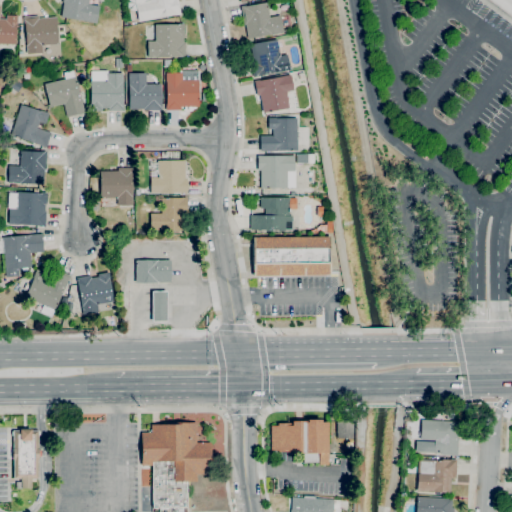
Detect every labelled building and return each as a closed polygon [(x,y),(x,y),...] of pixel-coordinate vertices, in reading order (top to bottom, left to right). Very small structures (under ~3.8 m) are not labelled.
[(96,23),(60,17),(63,2),(62,2),(62,0),(88,0),(88,4),(99,6),(96,23)] [(138,21),(134,0),(177,0),(180,14),(175,15),(175,14),(138,21)] [(248,39),(245,24),(243,25),(240,6),(245,5),(245,6),(266,2),(269,16),(280,14),(283,32),(248,39)] [(15,44),(0,43),(0,19),(6,19),(6,14),(18,15),(17,24),(16,24),(15,44)] [(26,54),(25,45),(26,44),(24,23),(23,17),(38,16),(38,18),(56,17),(58,44),(42,45),(42,53),(26,54)] [(178,57),(178,56),(157,56),(157,57),(148,57),(148,41),(155,41),(155,24),(180,24),(180,23),(184,23),(184,35),(183,35),(183,42),(184,42),(184,57),(178,57)] [(253,77),(250,62),(253,62),(249,45),(277,39),(280,56),(286,54),(289,69),(260,75),(260,76),(253,77)] [(66,117),(63,104),(49,107),(44,84),(64,79),(63,72),(72,70),(74,76),(75,76),(84,112),(66,117)] [(181,110),(166,110),(166,104),(167,104),(166,82),(166,73),(181,72),(180,71),(198,70),(198,106),(180,107),(181,110)] [(108,111),(108,108),(101,108),(101,111),(90,111),(90,103),(90,81),(91,81),(91,71),(107,71),(107,73),(122,73),(123,103),(123,110),(108,111)] [(162,110),(143,110),(143,109),(129,109),(129,88),(128,88),(128,73),(146,73),(146,84),(161,84),(161,105),(162,105),(162,110)] [(262,112),(259,95),(256,95),(254,80),(260,79),(260,80),(290,74),(293,90),(286,91),(288,108),(262,112)] [(17,92),(10,87),(15,79),(22,84),(17,92)] [(46,147),(40,145),(29,141),(11,135),(20,104),(48,113),(45,124),(39,122),(37,128),(51,132),(46,147)] [(260,151),(259,136),(272,135),(272,129),(268,129),(268,118),(296,117),(297,150),(260,151)] [(43,184),(8,182),(8,165),(19,166),(20,150),(46,152),(45,170),(44,170),(43,184)] [(307,163),(296,163),(296,154),(307,154),(313,154),(314,163),(307,163)] [(260,188),(260,170),(258,170),(257,155),(263,155),(263,156),(294,155),(294,170),(295,170),(295,187),(260,188)] [(187,192),(150,193),(150,177),(157,177),(157,161),(184,160),(185,178),(187,178),(187,192)] [(132,205),(117,205),(116,197),(99,198),(99,171),(117,171),(117,168),(132,167),(132,172),(132,205)] [(45,226),(18,224),(8,224),(9,208),(7,208),(8,192),(17,193),(17,192),(40,193),(40,192),(46,192),(46,204),(45,204),(44,211),(46,212),(45,226)] [(185,230),(150,230),(150,213),(161,213),(161,198),(182,198),(182,197),(186,197),(186,216),(185,216),(185,230)] [(286,231),(277,231),(277,229),(271,229),(271,231),(264,231),(264,230),(250,230),(250,215),(264,215),(264,208),(260,208),(260,197),(289,197),(289,215),(292,215),(292,229),(286,229),(286,231)] [(5,277),(3,253),(0,253),(0,237),(42,234),(43,252),(29,253),(31,267),(18,268),(18,276),(5,277)] [(330,275),(253,276),(252,237),(330,236),(330,275)] [(135,283),(135,260),(170,260),(170,282),(135,283)] [(54,310),(25,297),(33,278),(32,278),(36,269),(46,274),(44,280),(50,283),(56,269),(70,276),(68,280),(67,279),(54,310)] [(107,319),(106,312),(98,314),(97,312),(82,314),(81,304),(78,284),(77,284),(76,278),(90,275),(91,278),(98,277),(97,274),(108,272),(110,279),(109,279),(113,301),(112,302),(114,317),(107,319)] [(167,321),(152,321),(151,291),(166,291),(167,321)] [(71,313),(65,312),(67,302),(73,303),(71,313)] [(328,464),(319,464),(319,463),(302,463),(302,453),(293,454),(293,450),(290,450),(290,451),(278,451),(278,450),(270,450),(270,425),(277,425),(277,423),(290,423),(290,425),(292,425),(291,421),(306,421),(306,422),(307,422),(307,419),(321,419),(321,422),(327,422),(328,464)] [(336,438),(336,420),(352,420),(352,438),(336,438)] [(457,456),(452,455),(436,454),(436,453),(434,452),(415,451),(415,441),(434,442),(434,440),(420,440),(421,420),(451,421),(451,420),(456,421),(458,421),(457,456)] [(186,507),(152,507),(152,465),(141,465),(141,432),(150,432),(150,425),(165,424),(165,423),(195,422),(196,442),(210,442),(211,474),(196,474),(196,481),(186,481),(186,507)] [(31,488),(16,488),(16,482),(21,482),(21,479),(13,479),(13,459),(12,459),(12,448),(13,448),(12,430),(20,430),(20,429),(31,429),(31,430),(38,430),(38,448),(39,448),(39,458),(38,458),(38,478),(31,479),(31,488)] [(450,493),(417,491),(418,473),(417,473),(417,459),(434,460),(434,459),(449,460),(449,459),(456,460),(455,478),(451,478),(450,493)] [(332,511),(289,511),(290,510),(291,510),(292,497),(293,497),(293,494),(303,495),(303,497),(334,499),(340,499),(339,509),(333,509),(332,511)] [(416,511),(417,497),(451,498),(451,508),(454,508),(453,511),(416,511)]
